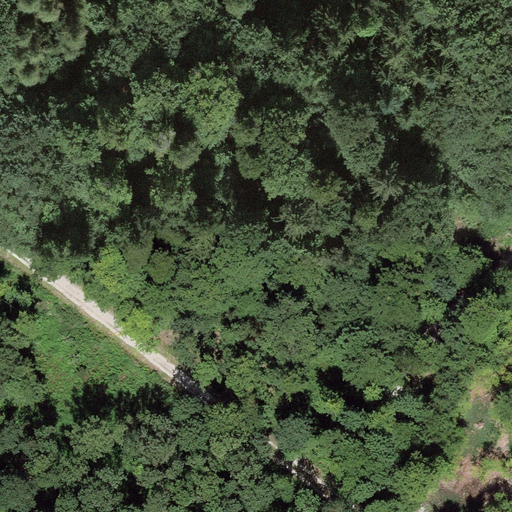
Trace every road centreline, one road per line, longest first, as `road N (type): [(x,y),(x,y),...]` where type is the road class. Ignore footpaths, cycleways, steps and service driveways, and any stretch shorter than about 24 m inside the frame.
road 1 (track): [(351,511),(0,240)]
road 2 (track): [(396,511),(382,434),(384,394),(398,362),(417,336),(511,257)]
